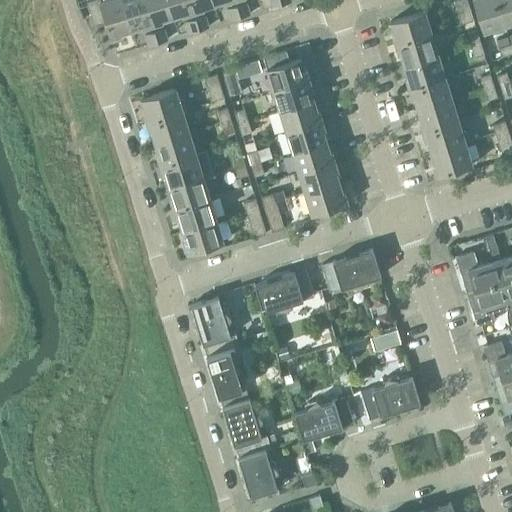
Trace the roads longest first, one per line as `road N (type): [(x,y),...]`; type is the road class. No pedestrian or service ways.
road 1 (unclassified): [(170,289),(107,85),(341,17)]
road 2 (unclassified): [(478,468),(368,501),(355,493),(350,450),(431,421),(464,418)]
road 3 (unclassified): [(170,289),(401,219)]
road 4 (unclassified): [(237,511),(170,289)]
road 5 (unclassified): [(401,219),(341,17)]
road 6 (unclassified): [(464,418),(401,219)]
